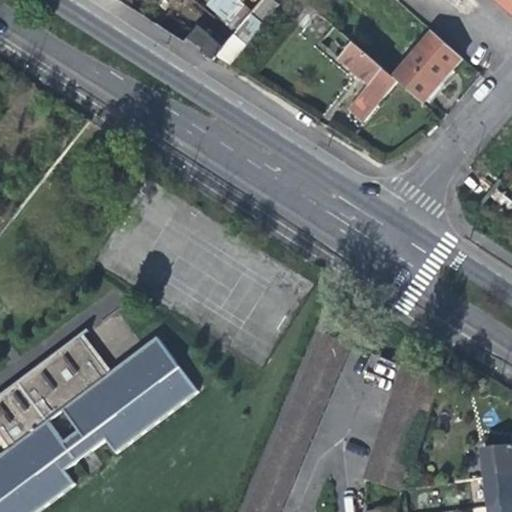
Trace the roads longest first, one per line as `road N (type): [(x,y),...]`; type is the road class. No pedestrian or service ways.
road 1 (tertiary): [(0,15),(352,248)]
road 2 (tertiary): [(376,218),(51,0)]
road 3 (residential): [(376,218),(511,62)]
road 4 (tertiary): [(352,248),(511,348)]
road 5 (tertiary): [(511,303),(376,218)]
